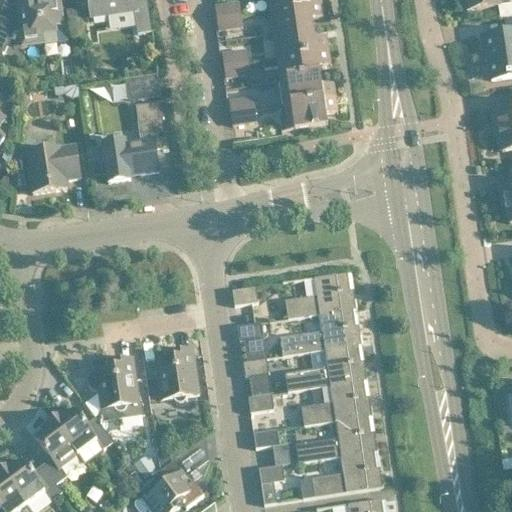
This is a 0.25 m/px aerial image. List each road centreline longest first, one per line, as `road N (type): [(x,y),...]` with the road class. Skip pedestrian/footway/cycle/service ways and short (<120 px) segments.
road 1 (residential): [(511,349),(493,343),(484,329),(455,125),(425,0)]
road 2 (tertiary): [(462,511),(409,183)]
road 3 (residential): [(244,511),(204,222)]
road 4 (residential): [(230,216),(200,0)]
road 5 (residential): [(19,246),(31,358),(26,389),(0,423)]
road 6 (residential): [(19,246),(204,222)]
road 7 (tertiary): [(409,183),(381,0)]
road 8 (residential): [(230,216),(409,183)]
